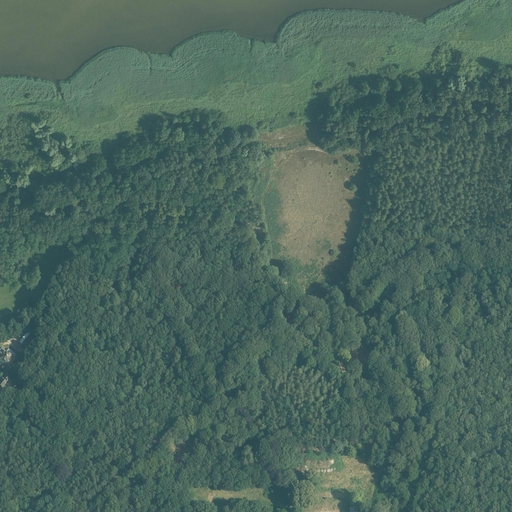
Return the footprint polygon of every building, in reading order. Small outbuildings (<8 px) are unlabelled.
[(32,333),(27,340),(31,343),(36,337),(37,333),(34,331),(32,333)] [(8,352),(3,348),(0,352),(0,354),(1,356),(0,357),(2,358),(1,359),(10,366),(17,358),(8,351),(8,352)] [(9,382),(10,380),(6,377),(5,379),(3,378),(1,382),(2,383),(0,385),(4,388),(6,386),(10,382),(9,382)] [(323,488),(315,488),(315,510),(345,510),(344,488),(334,488),(334,493),(323,493),(323,488)] [(364,491),(354,491),(354,504),(364,504),(364,491)]
